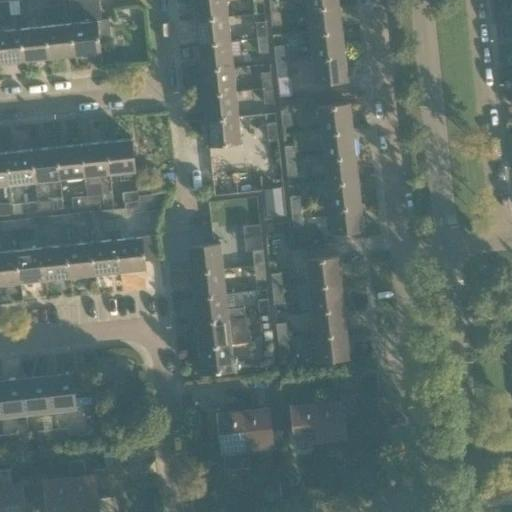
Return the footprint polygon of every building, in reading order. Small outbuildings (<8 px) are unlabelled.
[(29,9),(44,7),(43,0),(31,0),(28,0),(29,9)] [(86,23),(71,25),(75,58),(100,55),(99,39),(111,38),(109,20),(101,21),(98,0),(69,0),(70,7),(84,6),(86,23)] [(194,0),(196,19),(227,16),(225,0),(194,0)] [(267,0),(269,12),(279,11),(278,0),(267,0)] [(9,2),(0,3),(0,12),(10,11),(9,2)] [(341,30),(338,4),(307,8),(310,33),(341,30)] [(281,25),(279,11),(269,12),(271,26),(281,25)] [(230,41),(227,16),(196,19),(199,44),(230,41)] [(256,23),(257,39),(266,38),(265,22),(256,23)] [(46,27),(49,60),(75,58),(71,25),(46,27)] [(24,63),(49,60),(46,27),(21,30),(24,63)] [(21,30),(0,31),(0,65),(24,63),(21,30)] [(311,41),(312,58),(343,55),(341,30),(310,33),(301,34),(302,42),(311,41)] [(268,53),(266,38),(257,39),(259,53),(268,53)] [(199,44),(201,70),(232,67),(230,41),(199,44)] [(274,47),(276,62),(285,61),(283,46),(274,47)] [(346,80),(343,55),(312,58),(315,83),(346,80)] [(286,77),(285,67),(285,61),(276,62),(277,77),(286,77)] [(201,70),(203,95),(235,92),(232,67),(201,70)] [(270,72),(260,73),(262,88),(271,88),(270,72)] [(271,88),(262,88),(263,104),(273,103),(271,88)] [(237,117),(235,92),(203,95),(206,120),(237,117)] [(318,107),(321,132),(352,129),(349,103),(318,107)] [(281,111),(284,126),(291,125),(289,110),(281,111)] [(237,117),(206,120),(208,146),(240,143),(237,117)] [(267,124),(268,139),(277,138),(276,123),(267,124)] [(355,155),(352,129),(321,132),(324,158),(355,155)] [(106,142),(109,174),(135,172),(132,139),(106,142)] [(106,142),(82,144),(85,177),(109,174),(106,142)] [(57,147),(60,180),(85,177),(82,144),(57,147)] [(285,147),(287,161),(295,160),(293,146),(285,147)] [(60,180),(57,147),(31,150),(35,182),(60,180)] [(31,150),(6,153),(10,185),(35,182),(31,150)] [(0,185),(10,185),(6,153),(0,153),(0,185)] [(326,183),(357,180),(355,155),(324,158),(326,183)] [(295,160),(287,161),(288,177),(297,176),(295,160)] [(326,183),(329,208),(360,205),(357,180),(326,183)] [(265,193),(268,217),(284,215),(281,191),(265,193)] [(122,193),(123,202),(138,201),(137,192),(122,193)] [(102,195),(87,197),(88,206),(103,205),(102,195)] [(290,197),(292,212),(300,211),(299,196),(290,197)] [(88,206),(87,197),(72,199),(73,208),(88,206)] [(37,203),(38,212),(53,210),(52,201),(37,203)] [(0,203),(0,215),(12,214),(10,202),(0,203)] [(22,214),(38,212),(37,203),(21,204),(22,214)] [(360,205),(329,208),(332,234),(363,231),(360,205)] [(129,207),(113,209),(114,219),(130,217),(129,207)] [(99,220),(114,219),(113,209),(98,211),(99,220)] [(300,211),(292,212),(293,227),(302,226),(300,211)] [(78,213),(64,215),(65,224),(79,223),(78,213)] [(65,224),(64,215),(48,217),(49,226),(65,224)] [(28,219),(14,220),(15,229),(29,228),(28,219)] [(0,230),(15,229),(14,220),(0,221),(0,230)] [(158,235),(116,239),(120,272),(145,270),(144,261),(161,259),(158,235)] [(95,275),(120,272),(116,239),(92,242),(95,275)] [(92,242),(67,244),(71,278),(95,275),(92,242)] [(190,273),(224,269),(221,243),(187,247),(190,273)] [(67,244),(42,247),(45,280),(71,278),(67,244)] [(21,283),(45,280),(42,247),(17,250),(21,283)] [(253,250),(254,266),(262,265),(261,249),(253,250)] [(0,285),(21,283),(17,250),(0,251),(0,285)] [(305,260),(308,285),(340,282),(337,256),(305,260)] [(264,280),(262,265),(254,266),(256,281),(264,280)] [(226,294),(224,269),(190,273),(193,298),(226,294)] [(273,289),(282,288),(290,287),(289,273),(271,274),(273,289)] [(308,285),(311,310),(343,307),(340,282),(308,285)] [(283,304),(282,288),(273,289),(274,305),(283,304)] [(228,309),(226,294),(193,298),(196,323),(229,319),(246,318),(245,307),(228,309)] [(258,301),(260,316),(268,315),(267,300),(258,301)] [(311,310),(314,336),(346,332),(343,307),(311,310)] [(270,329),(268,315),(260,316),(261,330),(270,329)] [(232,345),(251,342),(250,331),(248,331),(247,317),(246,318),(229,319),(196,323),(198,348),(232,345)] [(277,324),(278,339),(287,338),(285,323),(277,324)] [(346,332),(314,336),(317,362),(349,358),(346,332)] [(287,338),(278,339),(280,354),(288,354),(287,338)] [(234,362),(232,345),(198,348),(201,374),(244,369),(243,361),(234,362)] [(264,351),(265,367),(273,367),(272,350),(264,351)] [(293,364),(304,362),(303,352),(292,353),(293,364)] [(279,365),(293,364),(292,353),(288,354),(280,354),(278,354),(279,365)] [(48,377),(52,409),(83,406),(85,428),(99,426),(96,396),(75,398),(73,374),(48,377)] [(48,377),(23,379),(26,412),(52,409),(48,377)] [(0,412),(0,415),(26,412),(23,379),(0,381),(0,412)] [(363,393),(352,394),(355,421),(366,420),(363,393)] [(339,396),(340,401),(316,403),(320,439),(345,437),(343,423),(355,421),(352,394),(339,396)] [(296,442),(320,439),(316,403),(293,406),(293,401),(279,402),(282,429),(294,428),(296,442)] [(282,429),(279,402),(265,403),(266,408),(243,411),(246,447),(271,444),(269,431),(282,429)] [(221,436),(224,470),(248,467),(246,447),(243,411),(219,413),(219,408),(206,410),(209,437),(221,436)] [(68,429),(54,430),(55,439),(68,438),(68,429)] [(55,439),(54,430),(37,432),(38,441),(55,439)] [(17,434),(3,436),(3,444),(18,443),(17,434)] [(93,476),(70,478),(73,511),(89,511),(99,511),(97,498),(123,495),(119,458),(105,460),(106,469),(93,471),(93,476)] [(0,470),(0,511),(25,511),(25,506),(35,505),(32,478),(19,479),(20,485),(12,485),(10,469),(0,470)] [(46,476),(32,478),(35,505),(48,504),(48,511),(73,511),(70,478),(46,481),(46,476)]
